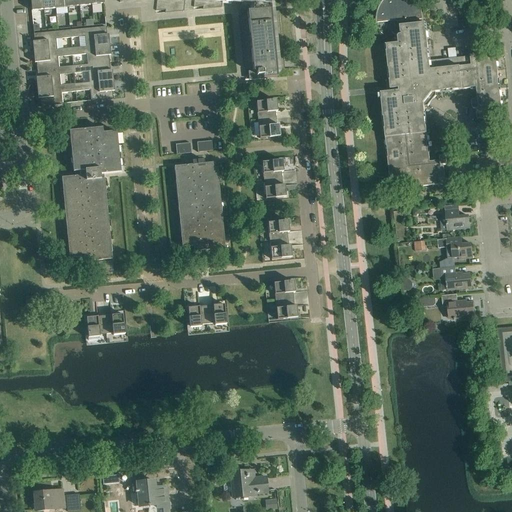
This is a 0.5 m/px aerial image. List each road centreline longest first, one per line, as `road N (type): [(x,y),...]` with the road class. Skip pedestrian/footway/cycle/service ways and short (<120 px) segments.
road 1 (residential): [(65,293),(312,270)]
road 2 (residential): [(325,83),(295,91),(312,270)]
road 3 (tertiary): [(344,267),(325,83)]
road 4 (residential): [(0,460),(179,442)]
road 5 (tertiary): [(360,423),(344,267)]
road 6 (residential): [(17,118),(162,104)]
road 7 (residential): [(162,104),(210,99),(215,134),(166,139)]
